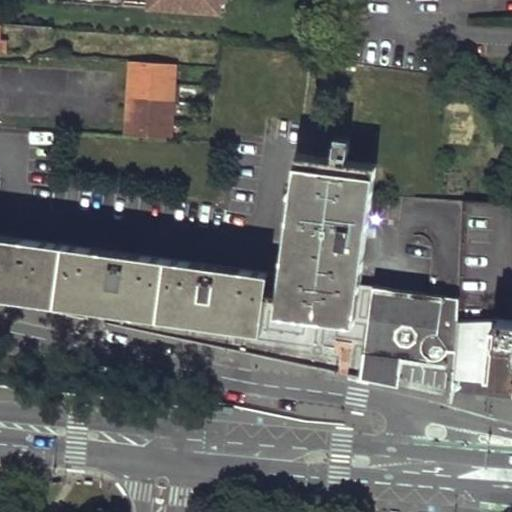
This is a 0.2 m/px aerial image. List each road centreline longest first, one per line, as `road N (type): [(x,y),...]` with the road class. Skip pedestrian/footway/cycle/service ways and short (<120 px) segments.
road 1 (residential): [(433,414),(0,338)]
road 2 (secondary): [(427,466),(193,449)]
road 3 (secondary): [(0,432),(145,445)]
